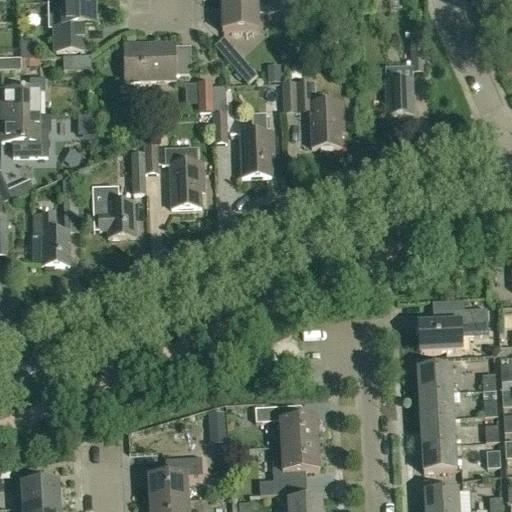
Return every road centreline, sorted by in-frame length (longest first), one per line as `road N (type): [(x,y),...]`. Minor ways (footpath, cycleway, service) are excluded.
road 1 (tertiary): [(0,389),(337,236),(406,209),(510,188)]
road 2 (residential): [(0,339),(496,122)]
road 3 (residential): [(376,511),(367,359)]
road 4 (residential): [(444,0),(496,122)]
